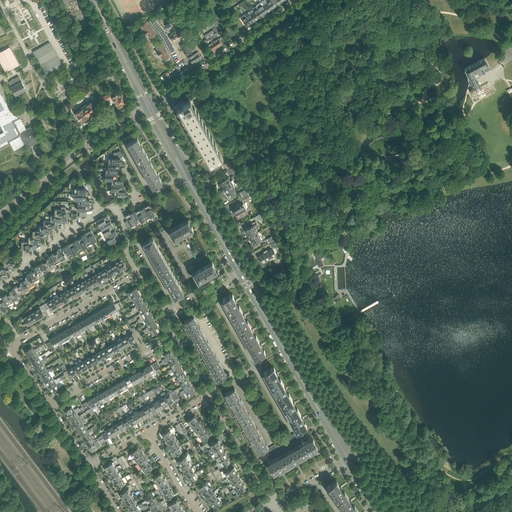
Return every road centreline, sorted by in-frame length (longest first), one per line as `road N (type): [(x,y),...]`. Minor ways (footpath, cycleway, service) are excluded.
road 1 (residential): [(151,102),(295,0)]
road 2 (residential): [(253,296),(253,267),(189,155),(178,162)]
road 3 (residential): [(49,406),(177,333)]
road 4 (residential): [(136,275),(15,343)]
road 5 (residential): [(0,289),(100,209)]
road 6 (residential): [(272,503),(209,393)]
road 7 (tertiary): [(314,402),(253,296)]
